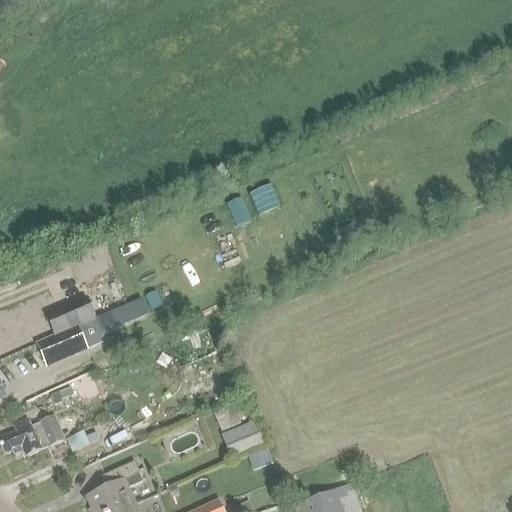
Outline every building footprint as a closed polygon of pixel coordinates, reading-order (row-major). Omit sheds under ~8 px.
[(86,297),(46,315),(55,335),(56,337),(78,328),(96,320),(86,297)] [(113,313),(96,320),(103,336),(149,316),(142,301),(141,301),(113,313)] [(56,337),(36,346),(47,370),(89,352),(78,328),(56,337)] [(50,397),(53,405),(73,398),(70,389),(50,397)] [(239,422),(231,404),(213,412),(221,430),(239,422)] [(25,458),(40,452),(63,442),(53,418),(38,424),(38,425),(30,428),(27,420),(12,426),(15,432),(0,438),(0,448),(3,456),(11,452),(13,457),(23,452),(25,458)] [(266,446),(254,422),(220,438),(232,462),(266,446)] [(90,445),(83,433),(65,443),(72,455),(90,445)] [(140,475),(135,464),(105,478),(110,489),(87,499),(92,511),(89,511),(122,511),(135,506),(128,491),(142,484),(139,476),(140,475)] [(360,511),(351,486),(336,492),(300,504),(298,499),(292,502),(286,504),(280,506),(282,511),(360,511)] [(223,511),(219,502),(197,511),(223,511)]
